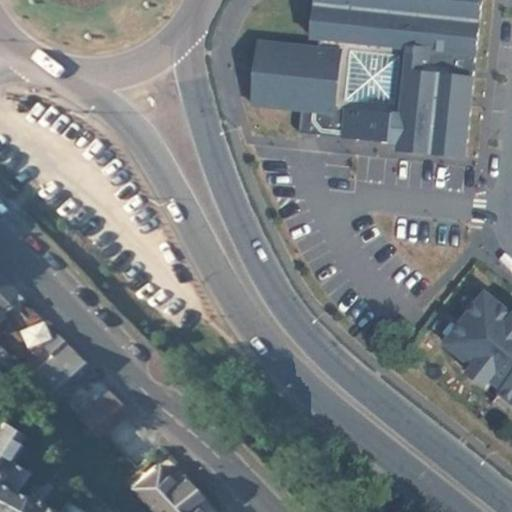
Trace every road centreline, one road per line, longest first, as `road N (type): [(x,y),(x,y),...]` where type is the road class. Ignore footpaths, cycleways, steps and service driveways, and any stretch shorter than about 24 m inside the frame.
road 1 (secondary): [(511,503),(331,359),(287,311),(209,143),(192,72),(192,20)]
road 2 (secondary): [(56,72),(144,141),(267,349),(456,511)]
road 3 (secondary): [(0,233),(266,511)]
road 4 (secondary): [(56,72),(129,69),(192,20)]
